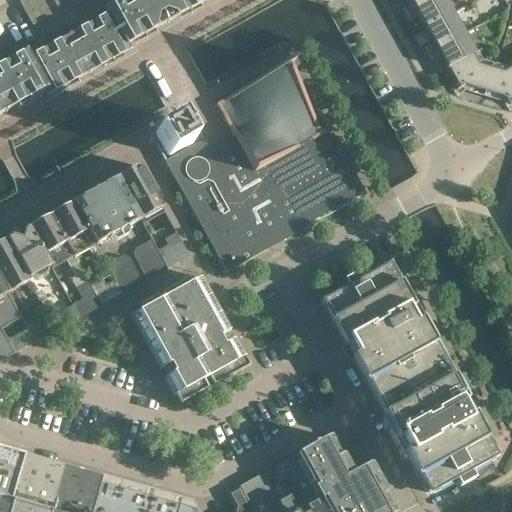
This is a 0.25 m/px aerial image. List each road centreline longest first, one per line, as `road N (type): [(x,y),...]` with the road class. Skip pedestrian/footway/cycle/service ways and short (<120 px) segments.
road 1 (tertiary): [(278,273),(411,511)]
road 2 (tertiary): [(278,273),(431,194),(449,166)]
road 3 (tertiary): [(449,166),(357,0)]
